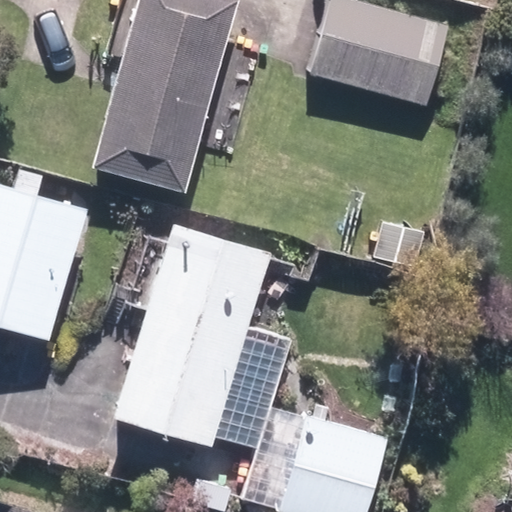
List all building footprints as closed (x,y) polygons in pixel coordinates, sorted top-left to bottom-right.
[(219,0),(128,0),(91,149),(176,170),(219,0)] [(451,17),(399,0),(330,0),(310,61),(424,99),(451,17)] [(79,194),(0,172),(0,307),(44,320),(79,194)] [(273,236),(172,205),(112,398),(258,442),(243,493),(304,511),(365,511),(391,429),(282,395),(303,329),(249,313),(273,236)] [(82,511),(0,485),(0,511),(82,511)]
